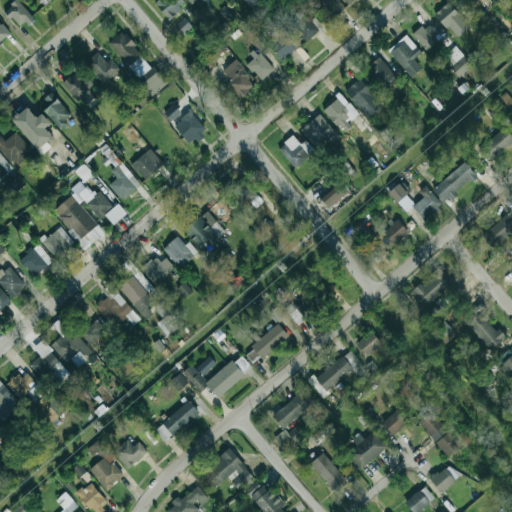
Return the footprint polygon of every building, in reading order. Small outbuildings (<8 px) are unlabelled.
[(15,0),(4,11),(21,29),(33,17),(16,0),(15,0)] [(158,0),(154,4),(168,19),(186,4),(182,0),(158,0)] [(261,0),(260,0),(243,0),(251,9),(261,0)] [(321,0),(314,5),(327,23),(345,9),(338,0),(321,0)] [(460,0),(471,12),(482,2),(479,0),(460,0)] [(447,30),(462,17),(448,2),(434,15),(447,30)] [(290,27),(306,43),(319,29),(304,13),(290,27)] [(182,36),(192,27),(183,18),(174,26),(182,36)] [(294,52),(275,20),(265,27),(272,38),(267,41),(280,61),(294,52)] [(424,50),(445,35),(434,20),(413,35),(424,50)] [(0,42),(9,34),(0,23),(0,42)] [(152,96),(166,84),(122,31),(108,43),(152,96)] [(413,60),(421,52),(406,35),(387,51),(410,78),(421,68),(413,60)] [(459,78),(472,66),(456,48),(442,60),(459,78)] [(110,58),(106,62),(97,52),(85,63),(103,84),(120,69),(110,58)] [(246,64),(258,81),(273,69),(261,53),(246,64)] [(366,70),(383,92),(398,80),(381,58),(366,70)] [(226,85),(239,99),(256,84),(234,60),(222,71),(230,81),(226,85)] [(83,106),(94,97),(88,90),(93,86),(79,69),(63,82),(83,106)] [(368,118),(382,105),(358,79),(344,92),(368,118)] [(71,119),(52,92),(39,101),(58,128),(71,119)] [(498,98),(506,107),(511,102),(511,100),(505,92),(498,98)] [(367,126),(341,94),(323,109),(343,133),(353,125),(359,133),(367,126)] [(181,112),(173,104),(163,113),(171,122),(181,112)] [(37,150),(52,137),(45,128),(50,124),(41,113),(36,118),(26,107),(11,119),(37,150)] [(173,127),(190,145),(207,130),(189,111),(173,127)] [(333,131),(319,114),(300,130),(314,147),(333,131)] [(478,151),(489,163),(511,142),(511,136),(503,128),(478,151)] [(0,150),(15,167),(32,152),(15,132),(4,141),(0,136),(0,150)] [(292,168),(314,153),(305,140),(299,144),(294,136),(278,147),(292,168)] [(145,180),(163,164),(149,149),(131,165),(145,180)] [(0,154),(0,179),(12,168),(0,154)] [(476,177),(466,163),(432,189),(443,203),(476,177)] [(92,176),(88,167),(78,173),(83,181),(92,176)] [(114,175),(117,178),(109,184),(121,200),(140,186),(125,167),(114,175)] [(25,183),(18,176),(10,183),(17,190),(25,183)] [(256,202),(258,192),(246,190),(247,184),(240,183),(237,199),(256,202)] [(422,220),(441,205),(426,186),(418,191),(423,197),(414,204),(398,184),(388,191),(405,213),(412,207),(422,220)] [(104,233),(80,204),(83,202),(99,220),(104,215),(113,225),(126,214),(118,204),(113,208),(98,190),(91,195),(83,185),(52,211),(84,250),(104,233)] [(344,195),(337,186),(321,199),(328,208),(344,195)] [(226,233),(206,211),(184,231),(204,253),(226,233)] [(511,233),(511,217),(511,215),(481,232),(489,246),(511,233)] [(408,233),(398,220),(383,231),(393,244),(408,233)] [(41,243),(55,259),(73,242),(59,227),(41,243)] [(184,245),(177,236),(162,248),(178,268),(197,252),(189,242),(184,245)] [(33,277),(52,261),(38,244),(19,260),(33,277)] [(162,253),(141,270),(154,285),(174,268),(162,253)] [(160,296),(131,263),(123,270),(129,277),(117,288),(146,319),(152,314),(147,308),(160,296)] [(0,271),(0,284),(12,297),(25,285),(7,265),(0,271)] [(421,285),(420,283),(411,291),(426,307),(452,283),(439,269),(421,285)] [(184,298),(192,292),(184,282),(176,288),(184,298)] [(95,307),(115,329),(127,318),(133,324),(140,318),(109,284),(102,291),(106,296),(95,307)] [(332,299),(324,287),(287,310),(295,323),(332,299)] [(0,309),(10,301),(0,289),(0,309)] [(161,319),(157,322),(165,336),(180,327),(164,301),(154,307),(161,319)] [(490,351),(504,338),(487,319),(491,315),(480,303),(462,320),(490,351)] [(276,323),(285,317),(276,306),(268,313),(276,323)] [(50,345),(65,363),(70,359),(78,368),(87,360),(90,363),(96,358),(74,332),(61,317),(52,325),(61,336),(50,345)] [(88,344),(105,331),(97,320),(80,333),(88,344)] [(288,337),(279,325),(243,352),(252,364),(288,337)] [(356,343),(367,356),(382,344),(370,331),(356,343)] [(44,382),(49,378),(58,389),(72,378),(42,340),(33,347),(39,356),(29,364),(44,382)] [(319,395),(353,371),(354,373),(362,367),(351,350),(309,381),(319,395)] [(511,354),(506,358),(507,361),(498,366),(507,380),(511,376),(511,354)] [(234,362),(243,373),(250,367),(241,356),(234,362)] [(215,363),(209,357),(196,368),(202,375),(215,363)] [(200,393),(207,386),(218,398),(244,375),(231,360),(206,382),(191,365),(182,373),(200,393)] [(20,398),(26,393),(34,402),(47,391),(38,382),(36,384),(24,370),(8,384),(20,398)] [(178,391),(188,382),(179,373),(169,382),(178,391)] [(0,420),(0,421),(20,404),(0,381),(0,420)] [(272,417),(283,430),(309,406),(298,393),(272,417)] [(153,429),(162,442),(200,415),(190,402),(153,429)] [(381,423),(392,436),(406,423),(395,411),(381,423)] [(417,423),(449,458),(461,446),(429,412),(417,423)] [(0,441),(8,434),(0,425),(0,441)] [(287,433),(293,440),(302,433),(296,426),(287,433)] [(356,445),(347,454),(361,469),(386,447),(372,432),(364,439),(359,434),(351,440),(356,445)] [(89,469),(105,491),(124,477),(112,461),(113,459),(99,439),(89,447),(99,461),(89,469)] [(133,446),(127,439),(113,451),(128,468),(147,452),(138,442),(133,446)] [(239,491),(254,478),(229,450),(203,473),(216,487),(227,477),(239,491)] [(332,491),(346,480),(323,453),(310,464),(332,491)] [(460,476),(448,463),(429,480),(441,493),(460,476)] [(90,511),(97,511),(107,505),(91,482),(77,492),(90,511)] [(250,496),(263,511),(262,511),(288,511),(265,484),(250,496)] [(208,499),(197,485),(165,510),(166,511),(201,511),(198,507),(208,499)] [(418,511),(434,497),(423,486),(404,503),(412,511),(418,511)] [(64,511),(67,511),(76,505),(65,492),(55,500),(64,511)]
